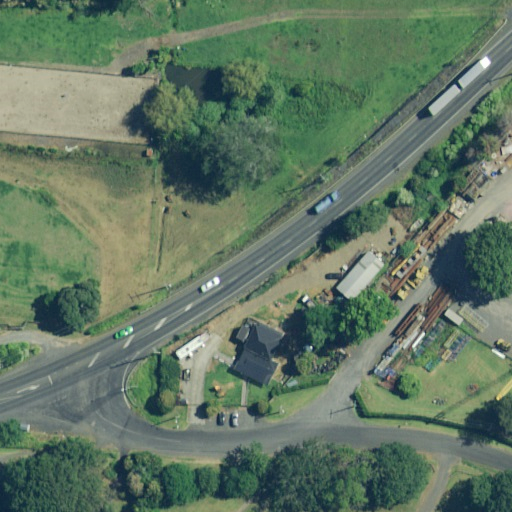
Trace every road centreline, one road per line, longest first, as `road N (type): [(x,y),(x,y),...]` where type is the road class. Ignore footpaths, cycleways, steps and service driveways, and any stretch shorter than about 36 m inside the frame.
road 1 (secondary): [(511,34),(256,252),(55,361)]
road 2 (unclassified): [(55,361),(86,402),(118,422),(403,446),(511,476)]
